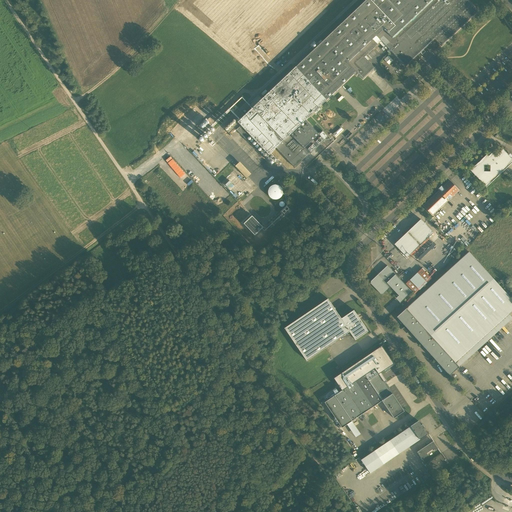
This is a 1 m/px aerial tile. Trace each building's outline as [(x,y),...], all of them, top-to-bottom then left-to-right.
[(283,155),(290,163),(319,134),(305,120),(354,74),(356,72),(348,63),(376,36),(381,41),(387,48),(405,67),(420,53),(422,55),(425,52),(423,50),(435,39),(457,18),(439,0),(366,0),(262,99),(253,108),(237,122),(240,125),(241,126),(250,136),(269,155),(276,148),(283,155)] [(478,11),(467,0),(439,0),(457,18),(435,39),(441,46),(478,11)] [(364,57),(379,43),(381,41),(376,36),(348,63),(356,72),(358,75),(363,79),(375,68),(364,57)] [(387,48),(381,41),(379,43),(385,49),(387,48)] [(249,104),(253,108),(262,99),(258,95),(249,104)] [(400,100),(397,97),(396,96),(382,110),(386,114),(401,101),(400,100)] [(341,127),(333,134),(335,136),(343,129),(341,127)] [(323,131),(319,134),(324,140),(328,137),(323,131)] [(324,140),(319,134),(290,163),(295,168),(324,140)] [(496,155),(493,152),(489,156),(487,154),(470,170),(486,187),(511,162),(511,158),(503,149),(496,155)] [(235,167),(247,179),(251,175),(240,163),(235,167)] [(223,179),(231,171),(227,167),(219,174),(223,179)] [(235,175),(224,186),(229,192),(240,181),(235,175)] [(278,183),(284,189),(287,185),(282,179),(278,183)] [(423,206),(432,216),(459,190),(449,181),(442,187),(441,186),(438,189),(439,190),(423,206)] [(268,192),(268,195),(269,197),(271,199),(273,200),(276,201),(278,200),(281,198),(282,196),(283,194),(283,191),(282,189),(280,187),(278,186),(275,185),(272,186),(270,188),(269,190),(268,192)] [(282,199),(281,199),(280,200),(275,205),(281,212),(274,218),(268,223),(272,227),(278,222),(284,215),(290,210),(287,207),(289,205),(282,199)] [(238,209),(242,205),(239,201),(230,210),(231,212),(237,207),(238,209)] [(252,216),(244,224),(255,235),(263,227),(252,216)] [(394,244),(407,258),(433,233),(421,219),(394,244)] [(340,233),(345,239),(348,236),(343,230),(340,233)] [(434,243),(417,258),(419,261),(436,245),(434,243)] [(406,309),(455,362),(509,314),(511,310),(511,299),(469,252),(406,309)] [(412,292),(395,274),(387,266),(371,281),(371,284),(381,294),(383,294),(391,287),(403,300),(412,292)] [(431,279),(421,269),(417,273),(427,283),(431,279)] [(427,283),(417,273),(410,280),(419,290),(427,283)] [(420,290),(410,280),(405,284),(415,294),(420,290)] [(354,310),(341,319),(328,299),(284,328),(307,361),(350,332),(355,340),(368,331),(354,310)] [(409,331),(450,375),(459,367),(455,362),(406,309),(406,308),(397,317),(405,326),(409,331)] [(455,362),(459,367),(511,318),(511,317),(509,314),(455,362)] [(334,378),(342,390),(345,389),(354,382),(365,375),(375,368),(379,374),(381,372),(384,370),(384,371),(396,364),(391,357),(390,358),(382,346),(334,378)] [(375,368),(365,375),(382,401),(392,394),(384,382),(379,374),(375,368)] [(382,401),(365,375),(354,382),(372,408),(382,401)] [(362,414),(372,408),(354,382),(345,389),(362,414)] [(352,421),(362,414),(345,389),(342,390),(335,396),(352,421)] [(392,394),(382,401),(394,418),(404,411),(392,394)] [(347,424),(352,421),(335,396),(325,402),(342,428),(347,424)] [(360,434),(352,421),(347,424),(355,437),(360,434)] [(411,426),(402,432),(411,445),(420,440),(427,434),(423,428),(424,427),(422,425),(421,425),(418,421),(411,426)] [(411,445),(402,432),(361,460),(370,473),(411,445)] [(417,452),(422,459),(424,458),(422,456),(426,453),(433,449),(434,451),(438,449),(433,441),(417,452)]
